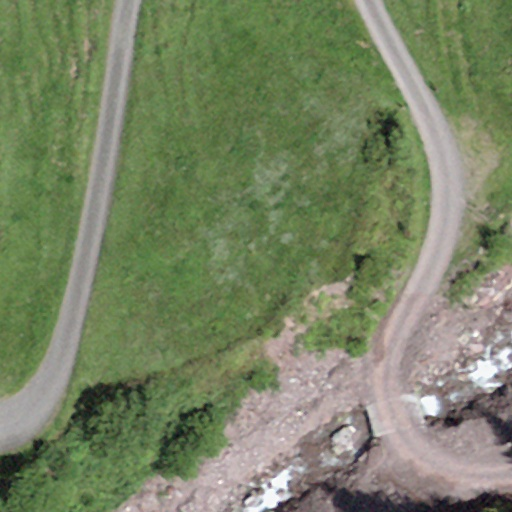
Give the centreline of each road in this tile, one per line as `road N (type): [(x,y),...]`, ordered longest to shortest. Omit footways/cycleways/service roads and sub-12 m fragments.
road 1 (track): [(511,474),(448,480),(407,453),(392,372),(399,331),(429,277),(450,176),(367,0)]
road 2 (track): [(132,0),(68,321),(29,410),(0,428)]
